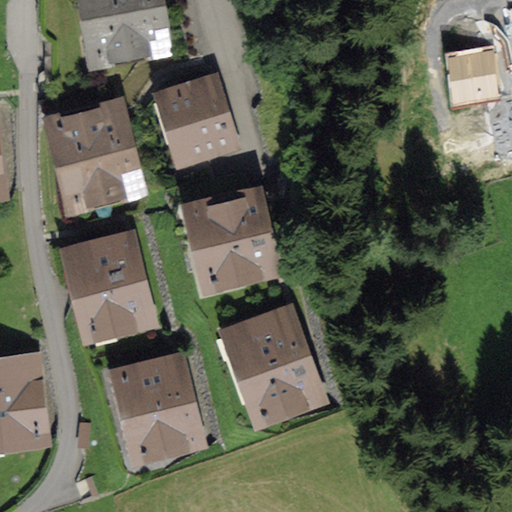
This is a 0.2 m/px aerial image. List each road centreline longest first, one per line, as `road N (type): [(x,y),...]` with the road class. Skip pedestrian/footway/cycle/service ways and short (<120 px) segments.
road 1 (residential): [(30,511),(53,488),(68,427),(28,158),(27,0)]
road 2 (residential): [(206,0),(262,168)]
